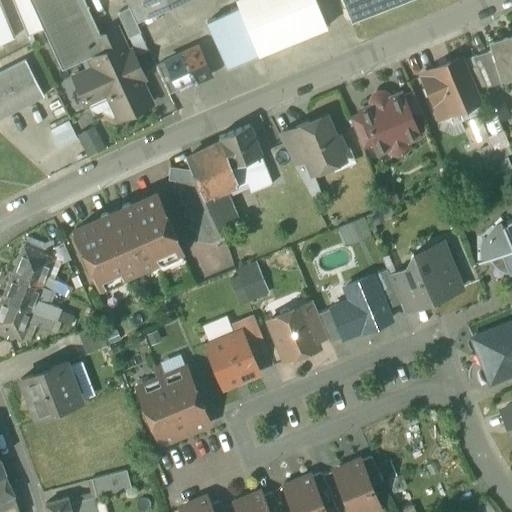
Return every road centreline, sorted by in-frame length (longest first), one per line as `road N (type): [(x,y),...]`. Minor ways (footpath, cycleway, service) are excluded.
road 1 (residential): [(0,219),(501,0)]
road 2 (residential): [(448,383),(429,338),(229,417),(248,462)]
road 3 (residential): [(248,462),(448,383)]
road 4 (residential): [(511,493),(481,464),(448,383)]
